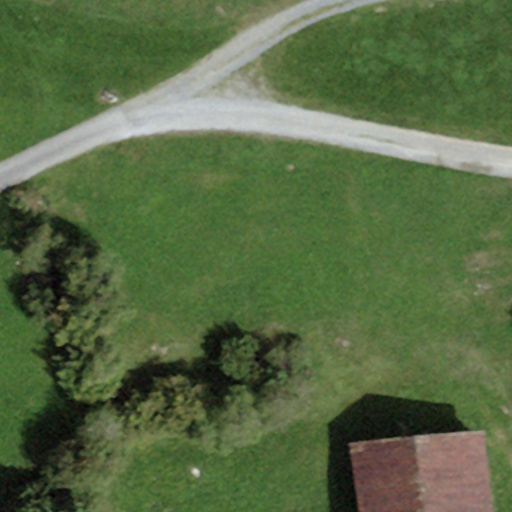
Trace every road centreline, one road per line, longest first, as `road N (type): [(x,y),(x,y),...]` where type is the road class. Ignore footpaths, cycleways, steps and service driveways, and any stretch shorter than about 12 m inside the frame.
road 1 (track): [(0,179),(116,121),(182,105),(261,42),(358,0)]
road 2 (track): [(182,105),(334,133),(511,149)]
